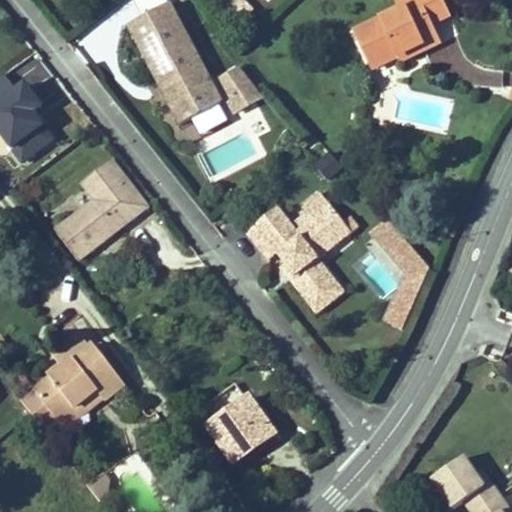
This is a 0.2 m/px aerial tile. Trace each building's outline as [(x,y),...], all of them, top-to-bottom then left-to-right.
[(439,44),(430,25),(448,16),(440,0),(399,0),(404,9),(356,32),(374,69),(400,57),(421,46),(424,52),(439,44)] [(222,104),(170,5),(128,27),(180,126),(222,104)] [(402,62),(424,52),(421,46),(400,57),(402,62)] [(221,71),(232,65),(223,47),(211,54),(221,71)] [(238,113),(263,95),(239,62),(214,80),(238,113)] [(45,103),(55,97),(38,70),(28,77),(45,103)] [(5,73),(0,76),(0,134),(23,164),(59,137),(38,110),(45,105),(26,80),(16,87),(5,73)] [(312,164),(332,179),(344,162),(323,148),(312,164)] [(79,262),(149,208),(112,161),(82,184),(96,202),(56,232),(79,262)] [(314,253),(329,241),(335,248),(359,229),(351,218),(345,224),(321,194),(303,207),(313,220),(298,232),(282,244),(286,249),(277,255),(286,266),(296,279),(291,283),(317,316),(339,299),(332,291),(339,285),(320,260),(314,253)] [(266,257),(274,251),(277,255),(286,249),(282,244),(298,232),(279,208),(246,234),(266,257)] [(430,269),(390,223),(376,236),(410,275),(422,288),(430,269)] [(320,260),(335,248),(329,241),(314,253),(320,260)] [(296,279),(286,266),(281,270),(291,283),(296,279)] [(414,306),(422,288),(410,275),(399,299),(414,306)] [(346,293),(339,285),(332,291),(339,299),(346,293)] [(404,327),(414,306),(399,299),(389,320),(404,327)] [(125,386),(95,346),(91,348),(80,335),(53,356),(64,370),(22,402),(45,431),(58,421),(59,422),(97,392),(103,399),(105,401),(125,386)] [(275,435),(249,400),(248,401),(236,385),(200,410),(212,427),(209,428),(231,459),(256,442),(259,447),(275,435)] [(64,429),(103,399),(97,392),(59,422),(64,429)] [(238,469),(262,451),(259,447),(256,442),(231,459),(238,469)] [(475,511),(499,496),(490,484),(484,488),(476,476),(464,459),(433,480),(454,510),(465,502),(471,511),(475,511)] [(490,484),(482,471),(476,476),(484,488),(490,484)] [(98,490),(110,481),(104,474),(92,483),(98,490)] [(113,496),(110,481),(98,490),(92,483),(88,486),(102,504),(113,496)] [(503,511),(508,509),(499,496),(475,511),(503,511)]
